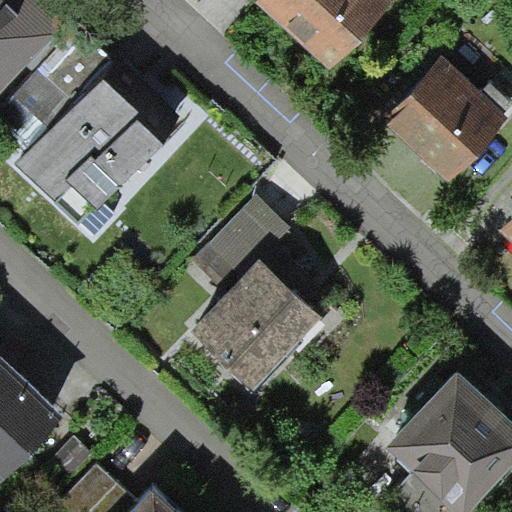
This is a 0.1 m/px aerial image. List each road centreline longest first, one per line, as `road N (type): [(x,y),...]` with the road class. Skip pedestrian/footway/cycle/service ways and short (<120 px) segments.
road 1 (residential): [(156,0),(511,333)]
road 2 (residential): [(0,250),(280,511)]
